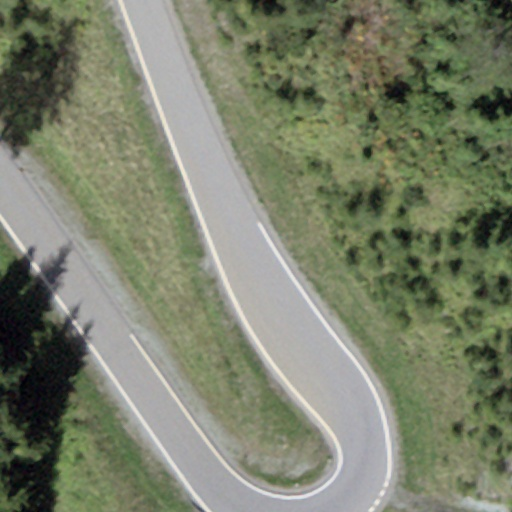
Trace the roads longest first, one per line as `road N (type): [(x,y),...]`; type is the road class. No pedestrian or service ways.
road 1 (tertiary): [(332,511),(351,498),(364,468),(352,404),(239,241),(149,0)]
road 2 (tertiary): [(0,175),(209,478),(249,511)]
